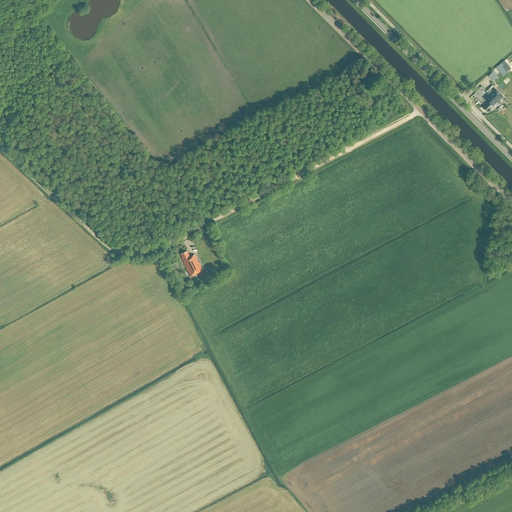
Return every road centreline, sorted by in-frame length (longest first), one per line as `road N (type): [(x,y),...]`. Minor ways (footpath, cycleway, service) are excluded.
road 1 (track): [(0,144),(112,248),(130,255),(159,248),(421,111)]
road 2 (unclassified): [(511,202),(311,0)]
road 3 (secondary): [(511,157),(355,0)]
